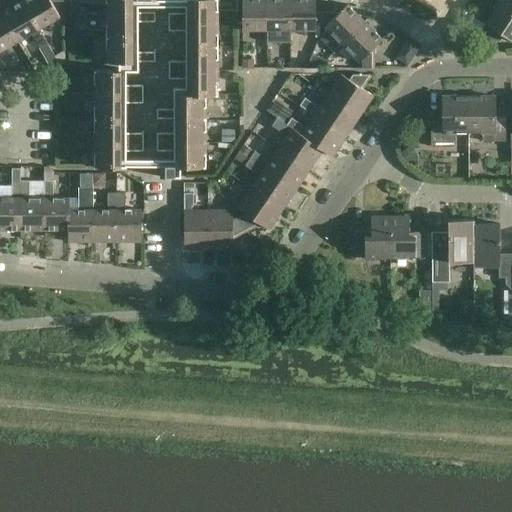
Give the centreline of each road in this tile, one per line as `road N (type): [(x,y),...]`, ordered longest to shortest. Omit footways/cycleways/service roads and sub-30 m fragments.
road 1 (residential): [(0,274),(248,294),(271,289),(287,278),(367,155)]
road 2 (residential): [(367,155),(415,78),(438,68),(511,68)]
road 3 (residential): [(511,201),(493,191),(427,191),(367,155)]
